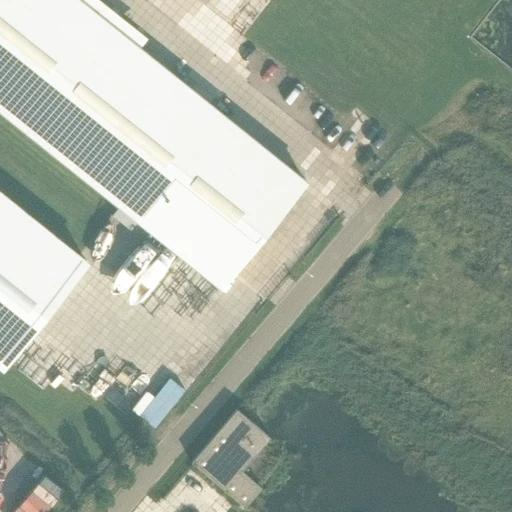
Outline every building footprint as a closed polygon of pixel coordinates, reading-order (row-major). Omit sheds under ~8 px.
[(303,180),(78,0),(0,0),(0,111),(218,286),(303,180)] [(511,22),(474,71),(511,101),(511,22)] [(354,108),(324,146),(340,159),(371,122),(354,108)] [(344,165),(358,176),(390,136),(376,125),(344,165)] [(0,192),(0,367),(85,261),(0,192)] [(270,438),(246,417),(236,409),(190,462),(244,508),(261,488),(241,471),(270,438)]
